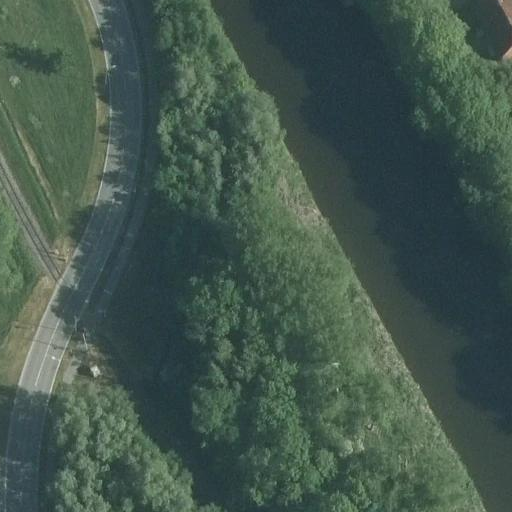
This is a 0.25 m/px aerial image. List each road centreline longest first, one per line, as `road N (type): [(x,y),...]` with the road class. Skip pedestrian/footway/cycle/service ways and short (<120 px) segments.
road 1 (tertiary): [(105,0),(126,89),(120,172),(26,422),(21,511)]
road 2 (residential): [(422,0),(511,161)]
